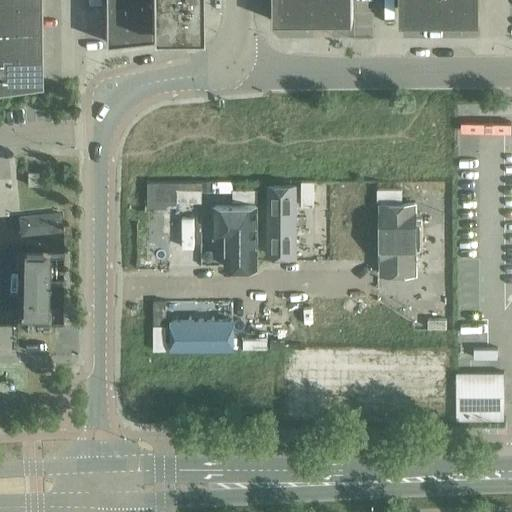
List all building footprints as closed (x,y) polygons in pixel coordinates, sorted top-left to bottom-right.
[(202,0),(105,0),(106,43),(202,32),(202,0)] [(273,0),(274,22),(354,22),(353,0),(273,0)] [(403,0),(404,12),(436,11),(436,16),(445,16),(444,11),(477,11),(477,0),(403,0)] [(42,1),(0,1),(0,26),(42,26),(42,1)] [(42,26),(0,26),(0,52),(43,52),(42,26)] [(43,52),(0,52),(0,91),(43,85),(43,52)] [(38,171),(27,171),(27,185),(38,185),(38,171)] [(155,180),(149,180),(149,206),(167,206),(167,202),(203,202),(203,190),(203,181),(203,180),(155,180)] [(298,182),(267,182),(268,255),(299,255),(298,182)] [(315,182),(303,182),(303,206),(315,206),(315,182)] [(404,189),(379,189),(379,201),(404,201),(404,191),(404,189)] [(259,190),(234,190),(235,202),(259,202),(259,190)] [(404,201),(379,201),(379,274),(417,274),(417,201),(404,201)] [(202,263),(203,202),(167,202),(167,206),(166,264),(202,263)] [(259,202),(235,202),(212,202),(212,236),(224,236),(224,268),(259,268),(259,202)] [(59,214),(19,219),(21,235),(60,230),(59,214)] [(25,258),(24,319),(48,320),(50,259),(25,258)] [(168,302),(155,302),(155,308),(155,321),(168,321),(168,302)] [(169,318),(169,350),(234,350),(234,318),(169,318)] [(447,320),(429,320),(429,329),(447,329),(447,320)] [(168,321),(155,321),(155,326),(156,350),(168,350),(168,326),(168,321)] [(453,350),(354,348),(353,397),(452,400),(453,350)] [(307,417),(307,369),(288,369),(288,417),(307,417)] [(456,420),(504,420),(504,372),(456,372),(456,420)]
